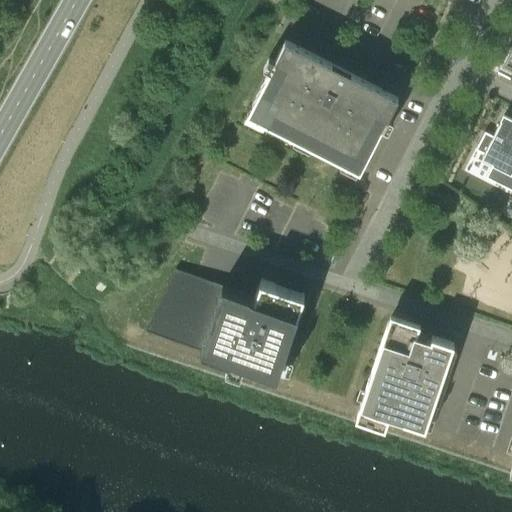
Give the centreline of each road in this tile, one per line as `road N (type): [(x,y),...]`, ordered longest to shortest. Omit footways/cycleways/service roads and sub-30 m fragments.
road 1 (residential): [(458,71),(349,284)]
road 2 (residential): [(511,340),(349,284)]
road 3 (primary): [(0,135),(77,0)]
